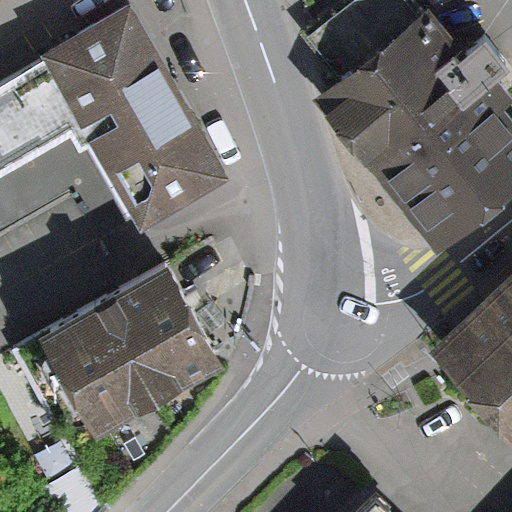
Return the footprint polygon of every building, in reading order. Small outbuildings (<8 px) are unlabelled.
[(0,72),(0,149),(4,157),(85,114),(148,222),(242,167),(143,0),(96,0),(37,35),(45,49),(0,72)] [(385,48),(433,111),(511,50),(511,49),(495,27),(470,45),(440,6),(385,48)] [(373,156),(433,111),(385,48),(325,94),(373,156)] [(511,81),(511,50),(433,111),(495,190),(511,176),(511,99),(503,88),(511,81)] [(435,236),(495,190),(433,111),(373,156),(435,236)] [(49,511),(88,511),(104,497),(122,482),(91,425),(224,351),(206,320),(167,251),(36,325),(39,331),(17,343),(76,460),(29,486),(49,511)] [(511,277),(433,349),(439,355),(511,429),(511,277)] [(388,511),(358,484),(332,511),(388,511)]
